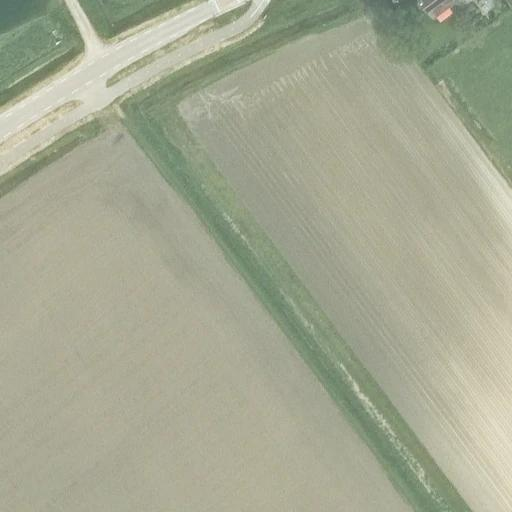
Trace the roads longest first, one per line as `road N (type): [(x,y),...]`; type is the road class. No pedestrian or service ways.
road 1 (tertiary): [(103,66),(229,0)]
road 2 (tertiary): [(0,132),(103,66)]
